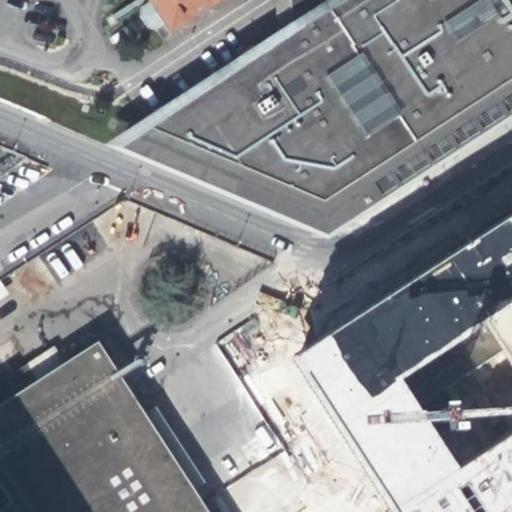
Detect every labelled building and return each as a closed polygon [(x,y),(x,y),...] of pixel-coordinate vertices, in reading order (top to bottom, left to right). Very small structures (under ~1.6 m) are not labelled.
[(511,0),(339,0),(322,11),(294,30),(277,41),(117,144),(326,232),(511,112),(511,0)] [(141,0),(145,5),(138,9),(136,18),(146,34),(157,36),(163,44),(229,0),(141,0)] [(290,23),(288,0),(274,0),(277,41),(294,30),(290,23)] [(288,0),(290,23),(294,30),(322,11),(321,0),(288,0)] [(388,511),(511,511),(511,211),(287,356),(388,511)] [(0,511),(204,511),(94,343),(0,404),(0,511)]
